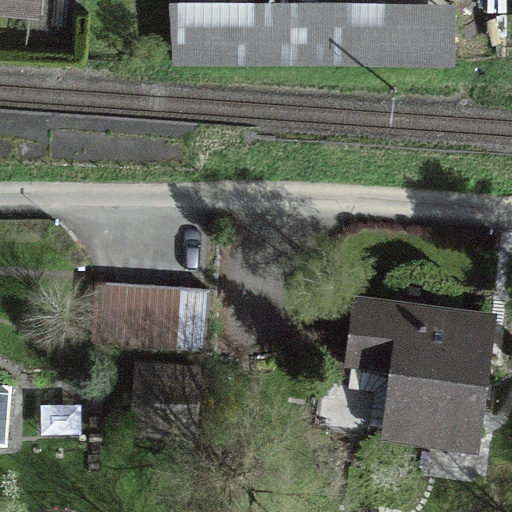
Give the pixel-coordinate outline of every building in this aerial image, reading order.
[(454,0),(397,0),(171,2),(171,42),(454,40),(454,0)] [(91,341),(147,345),(152,284),(95,281),(91,341)] [(208,288),(152,284),(147,345),(204,348),(208,288)] [(490,319),(357,302),(347,387),(373,390),(368,424),(474,441),(490,319)] [(134,393),(196,398),(198,370),(136,365),(134,393)] [(8,385),(0,384),(0,439),(5,439),(8,385)]
